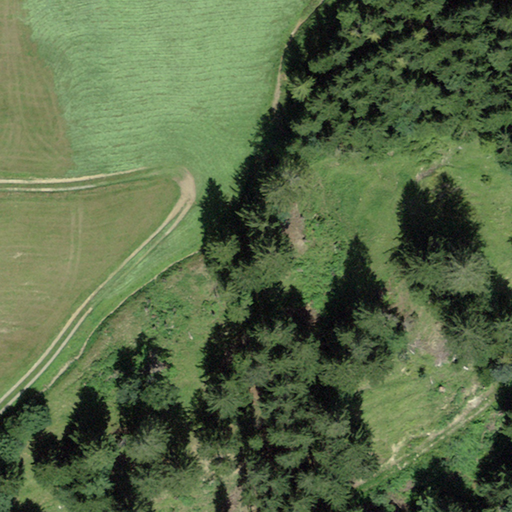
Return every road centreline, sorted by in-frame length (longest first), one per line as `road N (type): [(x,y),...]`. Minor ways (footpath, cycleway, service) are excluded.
road 1 (track): [(0,406),(167,226),(187,193),(178,172),(162,168),(57,186),(0,184)]
road 2 (track): [(312,511),(418,456),(511,376)]
